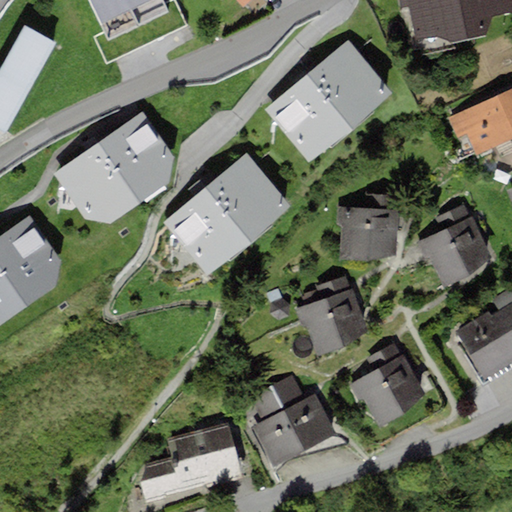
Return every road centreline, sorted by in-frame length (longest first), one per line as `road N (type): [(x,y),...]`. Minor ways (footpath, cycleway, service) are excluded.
road 1 (residential): [(317,0),(60,118),(0,159)]
road 2 (residential): [(511,411),(440,445),(220,511)]
